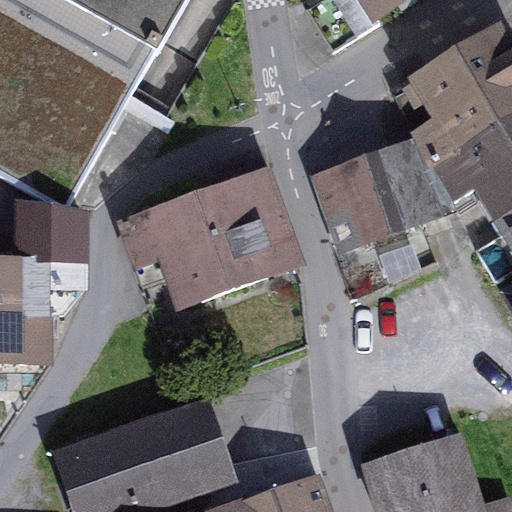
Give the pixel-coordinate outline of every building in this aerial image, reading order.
[(0,0),(0,177),(66,215),(131,101),(188,0),(0,0)] [(377,21),(410,0),(330,0),(308,14),(334,56),(380,27),(377,21)] [(511,58),(498,36),(395,100),(418,145),(432,173),(511,121),(511,58)] [(479,190),(497,221),(511,211),(511,121),(432,173),(452,206),(479,190)] [(446,222),(444,216),(452,206),(432,173),(418,145),(370,162),(314,182),(326,218),(329,226),(348,221),(358,247),(419,226),(421,233),(446,222)] [(160,264),(177,312),(283,274),(302,267),(269,174),(121,227),(131,254),(137,272),(160,264)] [(46,315),(66,315),(82,296),(86,218),(22,208),(21,267),(0,268),(0,363),(47,364),(46,315)] [(511,276),(511,211),(497,221),(507,239),(477,256),(497,286),(511,276)] [(358,247),(348,221),(329,226),(339,254),(358,247)] [(77,511),(143,511),(230,483),(205,410),(59,459),(77,511)] [(483,511),(460,441),(363,472),(375,511),(510,511),(508,504),(483,511)] [(329,511),(319,483),(234,511),(329,511)]
